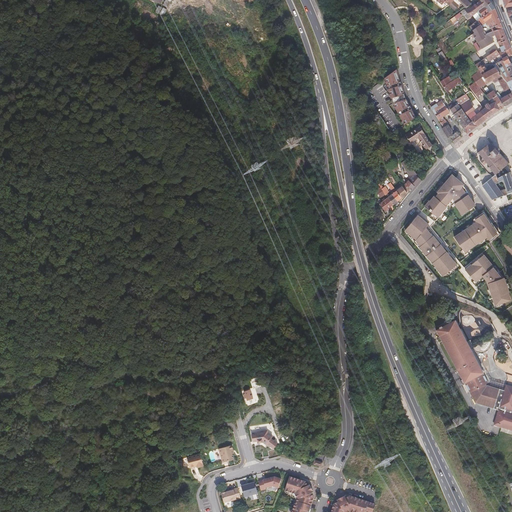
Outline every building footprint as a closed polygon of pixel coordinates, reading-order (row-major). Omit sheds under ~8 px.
[(494,8),(490,2),(488,0),(480,0),(481,0),(469,9),(463,9),(464,10),(461,13),(467,20),(476,14),(478,12),(482,17),(480,18),(480,19),(494,8)] [(511,0),(502,0),(506,7),(511,5),(511,8),(511,9),(508,11),(511,22),(511,0)] [(493,30),(493,31),(498,28),(502,27),(494,8),(480,19),(479,20),(470,27),(474,33),(472,35),(478,42),(484,38),(481,34),(485,31),(482,27),(487,24),(488,27),(490,26),(491,30),(493,30)] [(507,54),(508,56),(511,54),(511,52),(502,27),(498,28),(493,31),(486,34),(484,35),(485,37),(488,43),(492,41),(489,36),(494,34),(501,51),(498,53),(498,54),(501,58),(507,54)] [(439,48),(442,52),(444,54),(447,52),(439,40),(436,43),(439,48)] [(491,54),(493,53),(495,56),(498,54),(498,53),(496,50),(494,48),(491,50),(490,48),(487,49),(491,54)] [(487,49),(481,54),(484,58),(487,56),(491,54),(487,49)] [(468,57),(469,60),(474,65),(480,61),(477,56),(475,53),(468,57)] [(502,60),(510,75),(511,74),(511,58),(510,60),(511,63),(510,65),(506,56),(502,58),(502,60)] [(494,65),(496,68),(501,75),(502,78),(503,79),(506,82),(510,89),(511,91),(511,74),(510,75),(502,60),(494,65)] [(474,65),(476,69),(477,70),(480,73),(484,71),(486,69),(480,61),(474,65)] [(511,92),(503,98),(501,100),(497,94),(494,91),(487,95),(482,87),(490,81),(501,75),(496,68),(486,73),(484,71),(480,73),(477,70),(476,71),(478,74),(472,78),(476,83),(481,90),(489,101),(492,99),(495,103),(499,109),(511,101),(511,92)] [(404,99),(395,70),(384,79),(390,99),(398,116),(403,126),(415,117),(404,99)] [(449,83),(444,87),(447,92),(463,82),(460,77),(457,78),(449,83)] [(499,81),(505,91),(510,89),(506,82),(503,79),(499,81)] [(470,87),(475,94),(481,90),(476,83),(470,87)] [(479,108),(481,112),(477,115),(473,110),(467,115),(466,116),(467,117),(470,122),(472,121),(476,126),(489,116),(499,109),(495,103),(492,105),(489,101),(481,90),(475,94),(478,98),(478,99),(480,102),(482,100),(480,97),(483,95),(485,98),(484,99),(487,104),(485,106),(486,108),(483,109),(476,100),(475,101),(480,107),(479,108)] [(465,94),(469,100),(474,96),(469,91),(465,94)] [(469,100),(465,94),(456,100),(467,115),(473,110),(475,108),(469,100)] [(431,107),(433,111),(438,120),(442,117),(449,112),(441,101),(431,107)] [(448,107),(453,114),(461,109),(457,104),(454,107),(452,104),(448,107)] [(461,109),(453,114),(457,119),(464,113),(461,109)] [(457,119),(460,123),(467,117),(466,116),(464,113),(457,119)] [(438,120),(442,127),(447,124),(442,117),(438,120)] [(460,123),(463,128),(470,122),(467,117),(460,123)] [(470,122),(463,128),(467,133),(476,126),(472,121),(470,122)] [(441,128),(444,132),(447,138),(449,137),(451,136),(452,135),(450,132),(451,131),(447,124),(442,127),(441,128)] [(419,127),(405,135),(409,142),(416,138),(424,149),(430,145),(423,134),(423,133),(419,127)] [(451,139),(454,144),(462,137),(456,130),(454,131),(456,135),(453,138),(451,139)] [(477,153),(480,157),(481,157),(482,159),(480,161),(483,165),(486,163),(489,167),(487,168),(488,169),(489,168),(491,170),(490,171),(491,172),(492,171),(494,174),(493,175),(494,176),(495,175),(497,178),(504,173),(502,170),(505,167),(508,164),(499,153),(500,152),(499,151),(500,149),(499,148),(493,146),(491,143),(486,146),(486,145),(485,146),(485,147),(479,152),(478,151),(477,152),(478,153),(477,153)] [(511,180),(509,172),(508,172),(505,167),(502,170),(504,173),(497,178),(495,175),(494,176),(482,186),(492,200),(511,192),(511,180)] [(409,182),(415,175),(416,174),(414,170),(406,179),(408,180),(408,181),(409,182)] [(467,195),(470,200),(476,195),(467,182),(465,177),(459,172),(458,175),(456,179),(463,184),(461,188),(467,195)] [(415,175),(409,182),(408,181),(406,183),(410,189),(411,190),(420,178),(415,175)] [(470,200),(467,195),(461,188),(463,184),(456,179),(450,175),(435,193),(436,194),(434,197),(432,196),(428,202),(427,201),(425,204),(431,210),(429,213),(437,218),(446,208),(445,207),(451,199),(454,203),(452,205),(461,215),(475,206),(470,200)] [(396,190),(402,197),(407,193),(402,186),(396,190)] [(376,190),(380,197),(384,194),(382,190),(380,187),(376,190)] [(391,193),(397,201),(402,197),(396,190),(395,191),(393,193),(393,192),(391,193)] [(388,197),(393,204),(397,201),(391,193),(387,196),(388,197)] [(388,197),(379,204),(384,211),(385,212),(388,210),(387,209),(393,204),(388,197)] [(474,223),(453,237),(463,253),(486,237),(488,240),(497,234),(483,213),(472,220),(474,223)] [(428,226),(416,216),(403,231),(415,241),(425,229),(428,226)] [(431,236),(425,229),(415,241),(416,242),(415,243),(419,247),(431,236)] [(439,244),(431,236),(419,247),(417,248),(425,256),(439,244)] [(503,243),(511,256),(511,255),(511,245),(508,240),(503,243)] [(445,252),(439,244),(425,256),(428,260),(428,261),(431,264),(445,252)] [(456,265),(445,252),(431,264),(442,277),(456,265)] [(493,267),(482,255),(464,270),(474,283),(481,277),(486,284),(501,279),(492,268),(493,267)] [(501,279),(486,284),(495,306),(511,302),(503,278),(501,279)] [(487,385),(471,353),(455,320),(446,325),(436,331),(461,382),(468,396),(484,392),(485,400),(495,397),(497,390),(498,390),(487,385)] [(495,397),(491,409),(496,410),(492,424),(511,431),(511,415),(510,415),(511,411),(511,412),(511,411),(511,387),(505,385),(502,392),(497,390),(495,397)] [(244,395),(242,396),(243,399),(245,398),(246,401),(252,399),(251,395),(250,395),(249,394),(250,394),(249,390),(242,391),(244,395)] [(468,396),(471,401),(471,402),(486,407),(485,400),(484,392),(468,396)] [(485,400),(486,407),(491,409),(495,397),(485,400)] [(256,433),(251,435),(252,442),(257,442),(257,443),(261,443),(265,445),(266,444),(273,449),(277,443),(269,438),(269,435),(266,433),(266,430),(256,432),(256,433)] [(230,445),(218,449),(222,463),(232,460),(231,454),(230,450),(232,450),(230,445)] [(202,465),(199,454),(186,458),(188,467),(195,465),(195,466),(202,465)] [(281,486),(278,477),(258,482),(261,491),(281,486)] [(287,477),(283,491),(293,494),(295,499),(294,504),(293,504),(290,511),(306,511),(307,511),(312,497),(309,493),(311,492),(307,485),(305,486),(303,482),(287,477)] [(255,483),(241,486),(244,499),(258,496),(255,483)] [(240,498),(237,488),(232,489),(232,490),(220,494),(223,503),(240,498)] [(362,511),(363,511),(366,501),(351,496),(348,495),(344,497),(342,496),(335,500),(336,501),(332,504),(329,511),(347,511),(349,511),(351,511),(362,511)] [(369,511),(373,503),(366,501),(363,511),(365,511),(369,511)]
